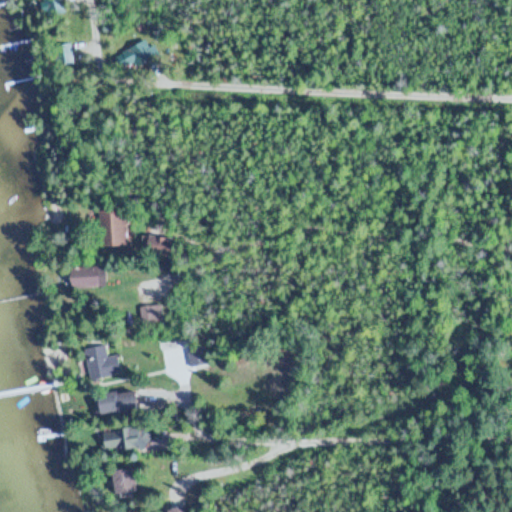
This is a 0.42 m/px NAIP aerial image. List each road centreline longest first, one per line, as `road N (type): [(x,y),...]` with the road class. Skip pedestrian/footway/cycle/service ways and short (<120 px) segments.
road 1 (residential): [(511,95),(120,84)]
road 2 (residential): [(213,439),(511,441)]
